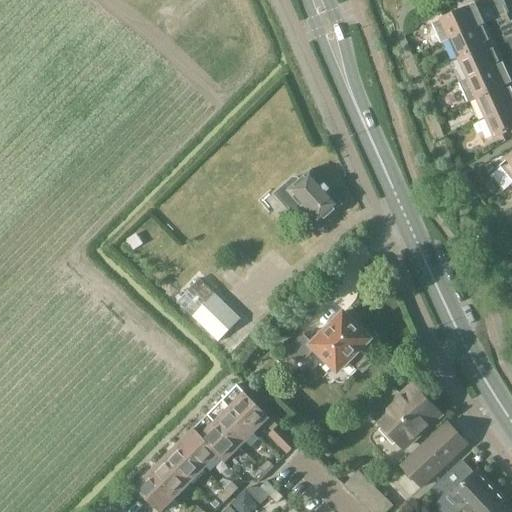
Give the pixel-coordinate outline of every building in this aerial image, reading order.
[(441,19),(450,39),(485,24),(479,12),(475,3),(441,19)] [(485,24),(495,19),(506,14),(503,6),(494,10),(489,7),(479,12),(485,24)] [(506,14),(495,19),(498,27),(510,21),(506,14)] [(450,39),(459,58),(493,43),(485,24),(450,39)] [(459,58),(468,78),(502,63),(493,43),(459,58)] [(502,63),(468,78),(459,82),(468,102),(477,98),(511,82),(502,63)] [(477,98),(486,117),(511,105),(511,84),(511,82),(477,98)] [(511,105),(486,117),(495,138),(511,130),(511,105)] [(511,180),(511,155),(500,165),(511,180)] [(313,170),(311,169),(300,180),(298,178),(294,177),(275,193),(293,213),(302,205),(318,224),(341,204),(342,203),(341,202),(329,190),(330,189),(324,183),(312,170),(313,170)] [(179,305),(220,345),(243,322),(202,282),(179,305)] [(303,334),(286,352),(304,370),(313,361),(308,355),(313,351),(337,375),(349,363),(356,371),(369,359),(358,348),(369,338),(365,335),(365,332),(361,328),(357,327),(344,314),(334,324),(329,325),(323,331),(321,336),(313,345),(303,334)] [(255,432),(269,417),(237,384),(222,399),(255,432)] [(392,387),(369,408),(378,418),(376,420),(403,448),(440,414),(413,385),(401,396),(392,387)] [(255,432),(222,399),(207,414),(239,447),(255,432)] [(239,447),(207,414),(194,428),(200,434),(199,435),(218,454),(217,454),(225,462),(239,447)] [(421,488),(468,444),(447,422),(401,466),(421,488)] [(296,444),(278,425),(269,434),(287,453),(296,444)] [(200,434),(194,428),(178,443),(203,468),(217,454),(218,454),(199,435),(200,434)] [(203,468),(178,443),(164,457),(189,482),(203,468)] [(189,482),(164,457),(150,472),(175,497),(189,482)] [(266,474),(274,466),(268,460),(260,468),(266,474)] [(461,460),(431,488),(441,499),(442,498),(451,508),(458,508),(461,506),(466,511),(509,511),(502,504),(505,501),(476,470),(473,473),(461,460)] [(266,474),(260,468),(253,475),(259,481),(266,474)] [(352,494),(367,478),(359,470),(343,485),(352,494)] [(135,487),(160,511),(175,497),(150,472),(135,487)] [(360,502),(375,487),(367,478),(352,494),(360,502)] [(260,487),(261,487),(269,496),(275,490),(267,481),(260,487)] [(230,496),(238,488),(232,482),(224,490),(230,496)] [(369,511),(384,496),(375,487),(360,502),(369,511)] [(223,503),(230,496),(224,490),(217,497),(223,503)] [(275,490),(269,496),(276,503),(283,497),(275,490)] [(369,511),(370,511),(386,511),(394,505),(384,496),(369,511)]
